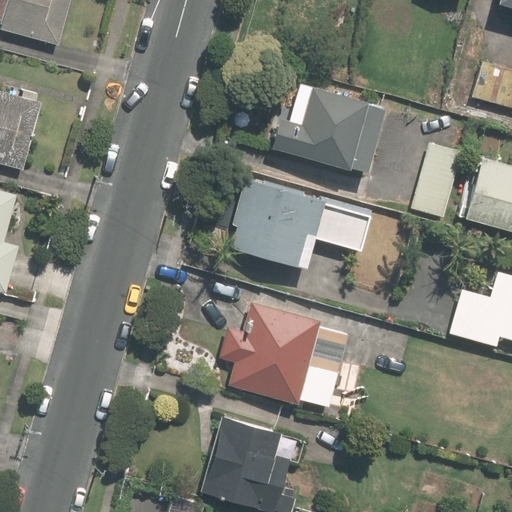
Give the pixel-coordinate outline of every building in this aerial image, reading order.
[(59,43),(70,0),(0,0),(0,14),(4,16),(2,27),(59,43)] [(511,65),(482,57),(471,95),(511,107),(511,65)] [(385,101),(310,81),(300,119),(282,114),(274,143),(367,168),(385,101)] [(0,161),(21,168),(41,97),(0,84),(0,161)] [(462,148),(429,139),(411,206),(444,215),(462,148)] [(511,158),(482,150),(464,211),(511,224),(511,158)] [(263,172),(261,177),(244,172),(229,223),(239,226),(234,243),(307,264),(316,233),(363,247),(374,210),(304,189),(305,185),(263,172)] [(1,243),(17,190),(0,184),(0,288),(5,290),(18,248),(1,243)] [(511,268),(499,265),(492,290),(462,282),(449,328),(497,342),(500,331),(511,334),(511,268)] [(324,417),(350,424),(357,399),(352,398),(361,364),(312,351),(321,315),(252,297),(244,327),(226,322),(218,355),(236,359),(230,382),(299,400),(301,394),(328,401),(324,417)] [(281,490),(289,459),(291,453),(277,449),(283,427),(275,425),(280,406),(250,398),(245,417),(223,411),(202,489),(290,511),(295,494),(281,490)]
